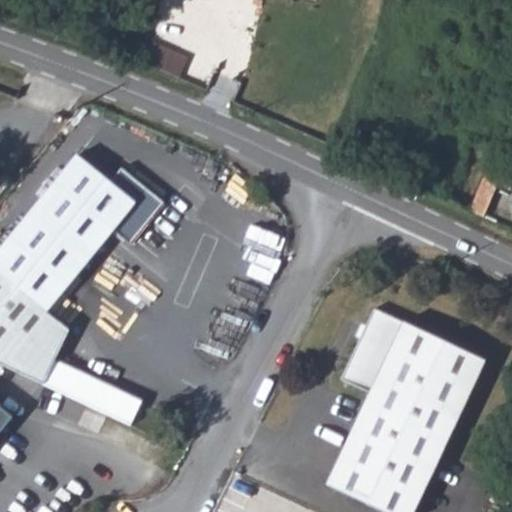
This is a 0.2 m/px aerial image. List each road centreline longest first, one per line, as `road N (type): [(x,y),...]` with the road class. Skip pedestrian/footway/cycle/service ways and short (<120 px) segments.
road 1 (tertiary): [(0,45),(138,94),(346,185)]
road 2 (unclassified): [(346,185),(175,511)]
road 3 (tertiary): [(346,185),(511,263)]
